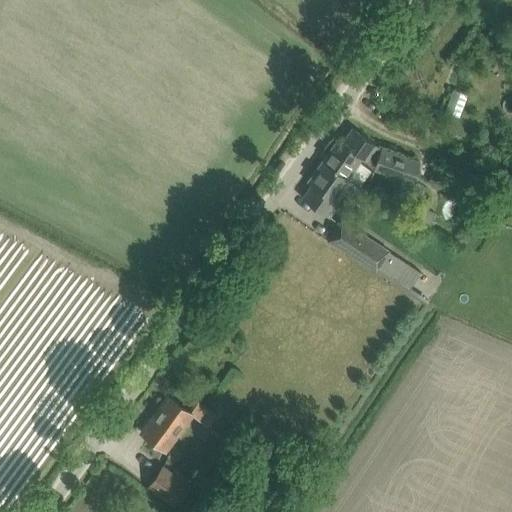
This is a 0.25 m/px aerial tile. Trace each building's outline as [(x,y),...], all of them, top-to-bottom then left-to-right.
[(457,88),(451,111),(463,114),(469,92),(457,88)] [(375,148),(377,145),(353,128),(343,142),(338,139),(323,160),(360,186),(371,171),(358,162),(362,157),(370,162),(389,169),(387,173),(400,178),(401,177),(412,182),(420,162),(405,156),(404,157),(381,149),(380,151),(375,148)] [(302,198),(319,209),(329,217),(338,203),(344,207),(360,186),(323,160),(308,182),(312,185),(302,198)] [(446,175),(440,172),(433,173),(429,178),(430,185),(437,190),(443,188),(447,182),(446,175)] [(422,206),(417,208),(413,216),(430,224),(435,213),(422,206)] [(375,271),(376,269),(397,282),(409,291),(421,274),(408,265),(388,252),(388,251),(372,240),(341,220),(328,240),(358,260),(375,271)] [(192,415),(191,414),(168,397),(142,432),(158,444),(166,450),(191,416),(192,415)] [(194,481),(218,446),(207,438),(182,472),(194,481)] [(325,448),(308,439),(302,449),(308,453),(307,455),(317,461),(325,448)] [(188,486),(163,467),(148,487),(174,506),(188,486)]
